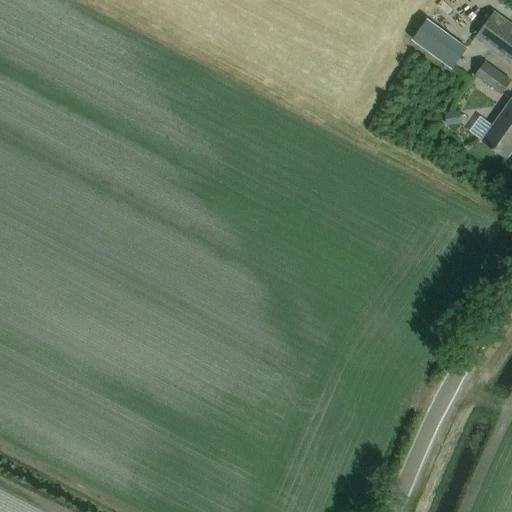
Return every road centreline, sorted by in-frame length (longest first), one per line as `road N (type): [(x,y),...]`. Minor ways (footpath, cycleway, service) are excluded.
road 1 (track): [(95,0),(511,213)]
road 2 (unclassified): [(392,511),(458,371),(511,294)]
